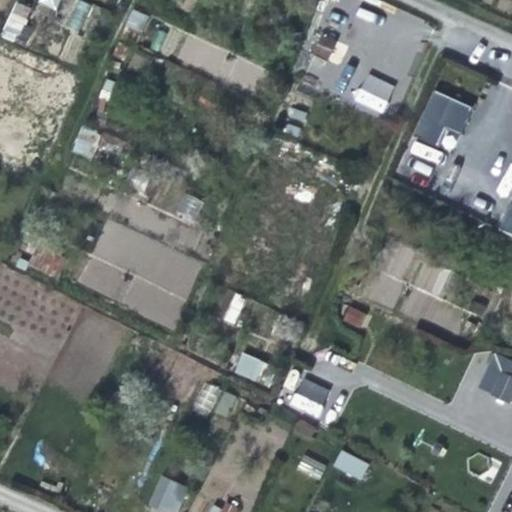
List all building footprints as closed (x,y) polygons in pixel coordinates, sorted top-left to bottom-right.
[(18,43),(30,6),(12,0),(0,37),(18,43)] [(37,0),(36,4),(57,11),(60,0),(37,0)] [(72,0),(62,28),(80,35),(92,4),(82,0),(72,0)] [(312,52),(326,59),(336,38),(322,31),(312,52)] [(381,114),(394,86),(365,73),(352,101),(381,114)] [(91,157),(100,132),(81,125),(72,151),(91,157)] [(193,220),(202,202),(186,193),(176,211),(193,220)] [(511,203),(510,203),(498,229),(511,234),(511,203)] [(342,321),(362,327),(367,312),(347,306),(342,321)] [(241,353),(234,373),(258,382),(266,362),(241,353)] [(511,407),(511,379),(501,375),(493,394),(497,404),(511,408),(511,407)] [(288,405),(318,418),(331,390),(301,376),(288,405)] [(203,383),(196,410),(213,414),(220,387),(203,383)] [(332,466),(361,480),(370,464),(340,450),(332,466)] [(302,456),(298,469),(321,476),(325,463),(302,456)] [(174,490),(160,483),(151,500),(165,507),(174,490)]
